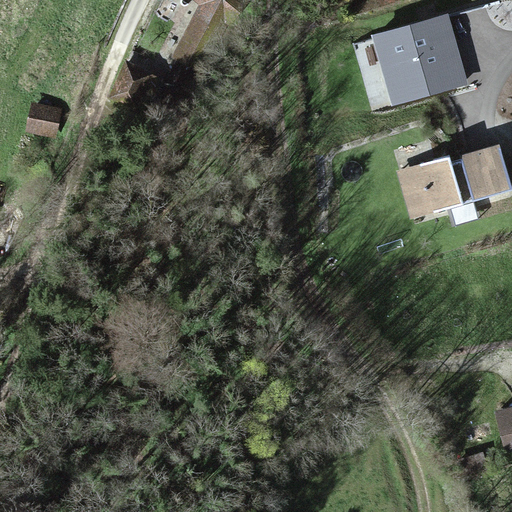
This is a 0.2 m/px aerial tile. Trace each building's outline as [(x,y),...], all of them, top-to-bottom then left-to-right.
[(192,0),(192,1),(213,19),(229,0),(192,0)] [(447,13),(370,35),(391,106),(468,84),(447,13)] [(123,65),(110,97),(144,111),(158,79),(123,65)] [(69,115),(34,108),(28,133),(63,140),(69,115)] [(498,139),(402,165),(414,209),(510,183),(498,139)] [(511,410),(495,414),(503,451),(511,449),(511,410)]
